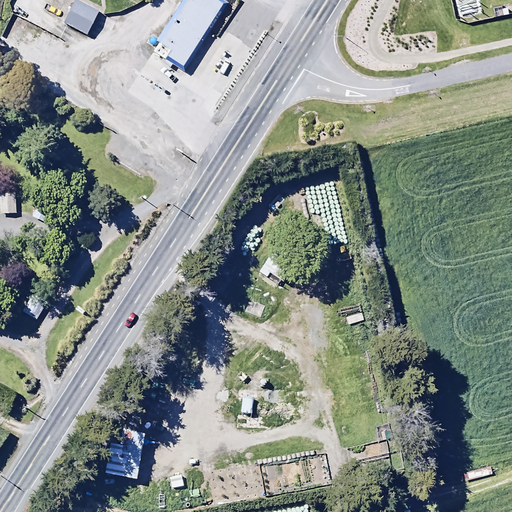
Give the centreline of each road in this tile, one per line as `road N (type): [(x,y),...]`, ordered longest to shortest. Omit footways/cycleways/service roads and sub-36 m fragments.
road 1 (trunk): [(2,511),(288,60)]
road 2 (unclassified): [(288,60),(372,90),(511,62)]
